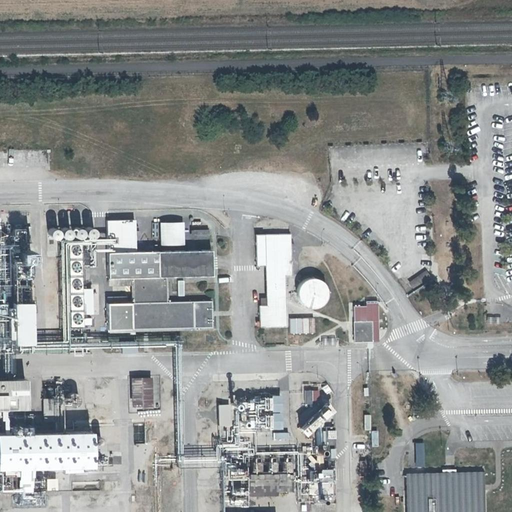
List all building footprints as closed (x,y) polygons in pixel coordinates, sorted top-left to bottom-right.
[(157,222),(157,246),(182,246),(182,222),(157,222)] [(191,244),(210,244),(210,233),(191,233),(191,244)] [(262,310),(262,330),(287,329),(286,279),(293,279),(293,238),(259,238),(259,269),(269,269),(269,310),(262,310)] [(0,355),(29,355),(29,328),(35,328),(35,317),(28,317),(28,285),(34,285),(34,263),(23,263),(23,246),(10,246),(10,239),(0,239),(0,355)] [(110,284),(132,284),(133,307),(108,307),(108,330),(214,329),(214,305),(174,306),(174,283),(214,282),(214,256),(110,258),(110,284)] [(84,261),(70,261),(70,331),(85,331),(84,261)] [(412,290),(429,277),(424,270),(406,283),(412,290)] [(292,293),(293,301),(297,307),(303,311),(310,312),(318,311),(324,307),(328,301),(329,294),(328,286),(324,280),(318,276),(311,274),(303,276),(297,280),(293,286),(292,293)] [(312,333),(312,317),(287,318),(288,334),(312,333)] [(368,345),(369,326),(355,326),(354,344),(368,345)] [(0,381),(0,411),(27,411),(27,382),(0,381)] [(135,410),(152,410),(151,382),(135,382),(135,410)] [(74,409),(76,409),(77,408),(78,407),(79,406),(81,403),(80,400),(79,397),(78,396),(75,395),(74,395),(72,395),(71,395),(69,396),(68,397),(66,400),(67,404),(67,405),(68,407),(71,409),(74,409)] [(279,429),(278,396),(232,398),(233,430),(279,429)] [(40,419),(55,419),(55,399),(40,399),(40,419)] [(216,427),(220,426),(226,426),(226,406),(216,407),(216,427)] [(322,429),(330,429),(329,407),(321,407),(322,429)] [(323,462),(332,462),(331,433),(321,433),(321,446),(323,446),(323,462)] [(0,472),(80,471),(79,438),(0,439),(0,472)] [(412,456),(422,455),(421,442),(412,443),(412,456)] [(225,476),(241,479),(243,470),(226,468),(225,476)] [(327,476),(326,469),(316,469),(317,477),(327,476)] [(52,491),(54,478),(44,476),(42,490),(52,491)] [(401,511),(477,511),(477,477),(401,478),(401,511)] [(242,493),(242,480),(226,481),(226,506),(242,506),(242,497),(265,497),(265,492),(242,493)] [(242,493),(265,492),(287,492),(288,480),(242,480),(242,493)]
